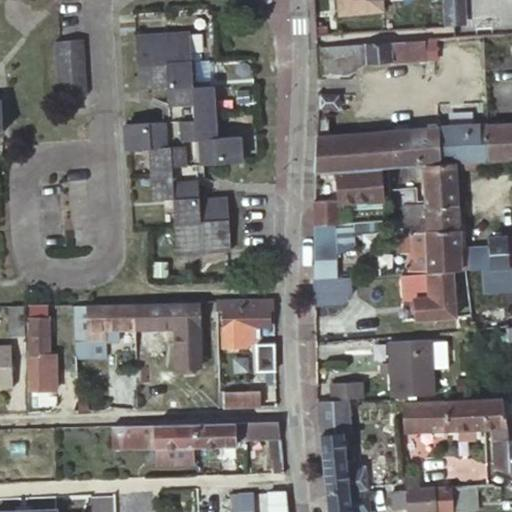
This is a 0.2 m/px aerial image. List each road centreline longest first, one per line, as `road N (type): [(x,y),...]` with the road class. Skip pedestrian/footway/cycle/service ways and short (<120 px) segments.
road 1 (residential): [(298,412),(292,287),(301,61),(294,0)]
road 2 (residential): [(0,419),(298,412)]
road 3 (residential): [(111,152),(115,230),(107,257),(86,270),(54,272),(30,253),(24,189),(45,157)]
road 4 (unclassified): [(112,484),(301,477)]
road 5 (residential): [(103,0),(111,152)]
